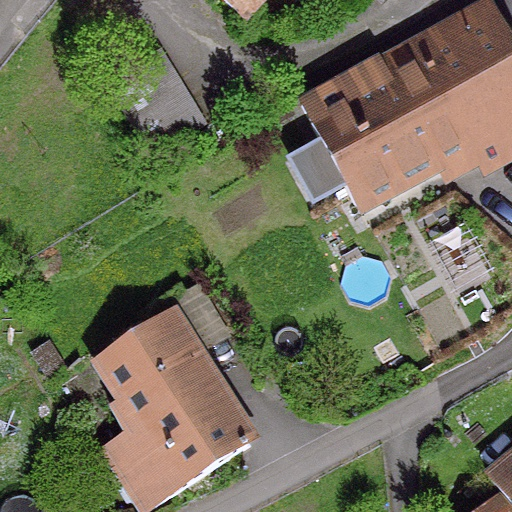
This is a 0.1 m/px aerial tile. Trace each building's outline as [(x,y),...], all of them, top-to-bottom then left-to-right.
[(216,0),(238,20),(255,0),(216,0)] [(352,208),(431,165),(505,124),(511,123),(511,56),(495,26),(323,121),(312,100),(297,107),(308,128),(308,130),(352,208)] [(104,85),(149,160),(202,127),(156,53),(104,85)] [(140,511),(147,511),(239,452),(214,414),(222,409),(216,401),(210,406),(161,330),(159,324),(101,367),(129,411),(115,420),(126,437),(101,452),(140,511)] [(511,511),(511,484),(498,496),(511,511)]
